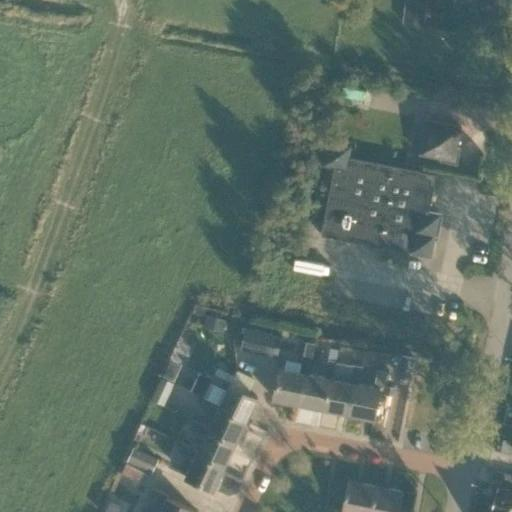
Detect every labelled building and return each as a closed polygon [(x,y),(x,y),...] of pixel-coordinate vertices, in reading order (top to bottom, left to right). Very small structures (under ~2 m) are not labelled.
[(405,0),(403,22),(425,25),(427,1),(419,0),(405,0)] [(462,125),(428,119),(421,152),(441,156),(440,159),(457,163),(461,146),(458,145),(462,125)] [(321,234),(431,255),(439,214),(429,212),(437,173),(349,155),(351,145),(329,140),(324,163),(335,165),(321,234)] [(207,313),(203,326),(224,331),(227,319),(207,313)] [(277,353),(281,332),(246,325),(242,346),(277,353)] [(306,340),(304,353),(313,355),(315,342),(306,340)] [(328,358),(337,359),(340,347),(330,345),(328,358)] [(309,373),(313,355),(304,353),(300,371),(280,367),(274,397),(300,402),(306,372),(309,373)] [(415,357),(403,355),(399,374),(411,376),(415,357)] [(171,358),(164,374),(174,378),(181,362),(171,358)] [(334,377),(337,360),(328,358),(325,376),(309,373),(306,372),(300,402),(325,407),(331,377),(334,377)] [(359,382),(362,365),(353,363),(350,381),(334,377),(331,377),(325,407),(349,412),(355,382),(359,382)] [(383,388),(387,369),(378,368),(375,385),(359,382),(355,382),(349,412),(375,417),(381,388),(383,388)] [(247,420),(258,396),(231,383),(232,381),(215,373),(211,381),(204,396),(221,403),(219,407),(247,420)] [(162,376),(159,382),(172,389),(175,382),(162,376)] [(386,384),(384,393),(394,395),(396,386),(386,384)] [(219,407),(221,403),(204,396),(200,404),(217,412),(210,426),(208,429),(236,442),(247,420),(219,407)] [(208,429),(210,426),(193,418),(189,427),(206,434),(199,449),(197,452),(225,465),(236,442),(208,429)] [(511,439),(503,438),(501,450),(511,452),(511,451),(511,439)] [(197,452),(199,449),(183,441),(179,449),(195,457),(186,476),(214,489),(225,465),(197,452)] [(158,457),(133,446),(127,459),(153,470),(158,457)] [(122,471),(143,481),(148,471),(127,461),(122,471)] [(371,511),(376,485),(348,479),(342,511),(371,511)] [(376,485),(371,511),(400,511),(405,490),(383,486),(376,485)] [(511,511),(511,489),(499,485),(491,511),(511,511)] [(194,511),(196,509),(169,496),(170,494),(153,486),(149,494),(165,502),(160,511),(194,511)]
